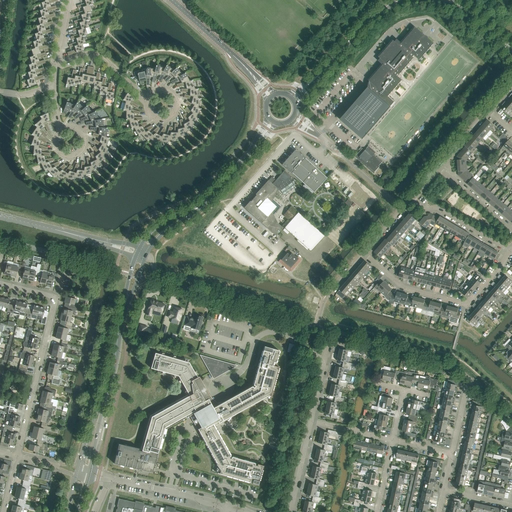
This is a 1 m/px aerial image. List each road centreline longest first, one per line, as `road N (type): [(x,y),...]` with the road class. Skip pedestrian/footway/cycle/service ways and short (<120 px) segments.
road 1 (residential): [(17,456),(55,298),(0,283)]
road 2 (residential): [(363,253),(402,286),(465,305),(509,252)]
road 3 (residential): [(225,505),(108,477)]
